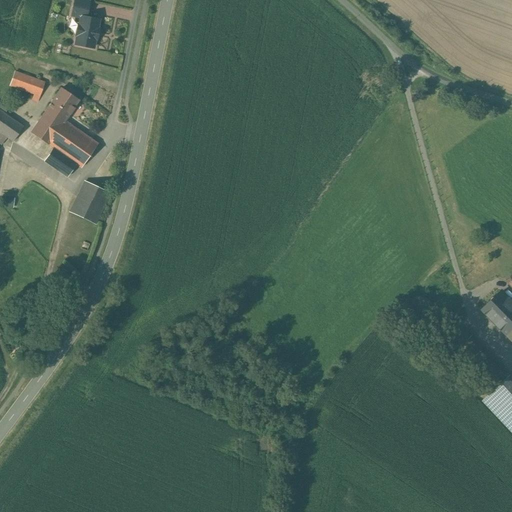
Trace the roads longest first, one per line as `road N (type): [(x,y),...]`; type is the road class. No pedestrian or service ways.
road 1 (secondary): [(167,0),(105,268),(0,432)]
road 2 (unclassified): [(340,0),(423,70),(511,103)]
